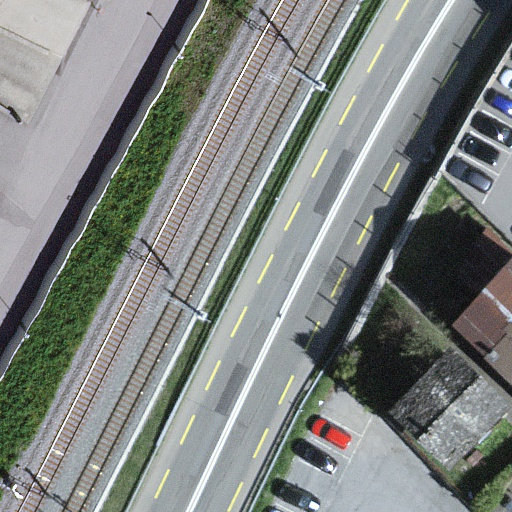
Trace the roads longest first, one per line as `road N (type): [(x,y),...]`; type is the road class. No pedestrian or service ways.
road 1 (primary): [(188,511),(348,183),(451,0)]
road 2 (residential): [(193,0),(0,350)]
